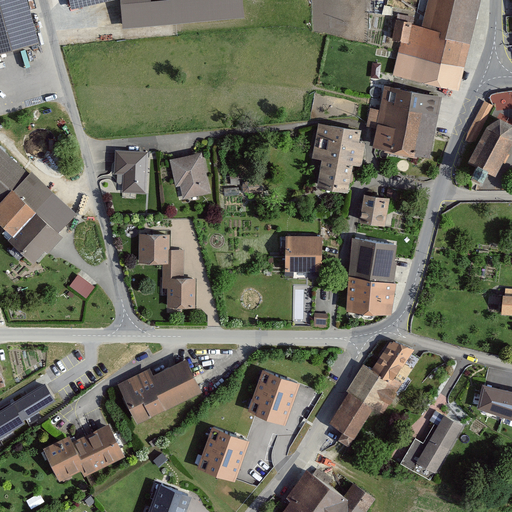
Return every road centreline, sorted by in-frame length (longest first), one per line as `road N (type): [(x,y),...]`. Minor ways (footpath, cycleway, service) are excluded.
road 1 (residential): [(82,145),(316,121),(361,130),(378,178)]
road 2 (tertiary): [(134,335),(331,336)]
road 3 (residential): [(134,335),(82,145)]
road 4 (residential): [(331,336),(353,190),(378,178)]
road 5 (tertiary): [(383,330),(411,298),(440,192)]
road 6 (residential): [(82,145),(40,0)]
road 7 (tertiary): [(0,337),(134,335)]
road 8 (residential): [(511,361),(383,330)]
road 9 (tertiary): [(440,192),(487,70)]
